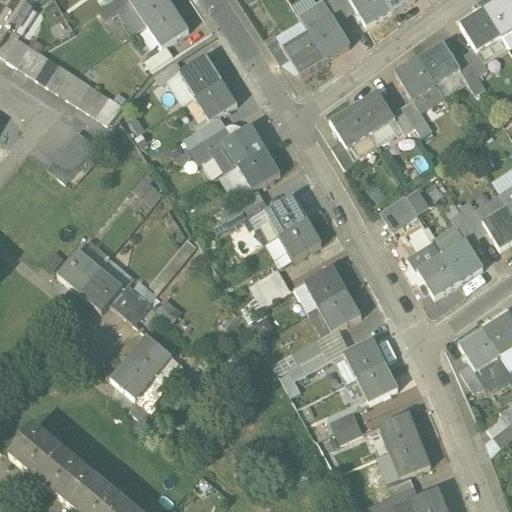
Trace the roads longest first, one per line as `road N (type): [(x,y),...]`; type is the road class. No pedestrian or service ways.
road 1 (residential): [(290,125),(419,348)]
road 2 (residential): [(290,125),(468,0)]
road 3 (residential): [(419,348),(483,511)]
road 4 (residential): [(204,0),(290,125)]
road 5 (residential): [(0,93),(33,114),(35,143),(0,183)]
